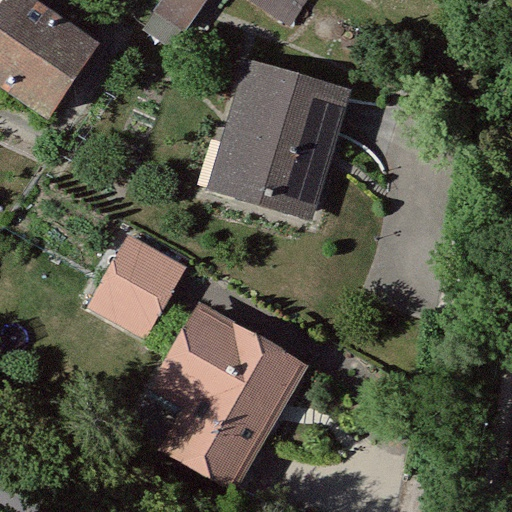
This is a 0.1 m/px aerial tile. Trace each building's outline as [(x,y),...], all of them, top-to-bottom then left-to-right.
[(0,0),(0,94),(50,129),(101,55),(22,0),(13,0),(13,1),(10,0),(0,0)] [(166,0),(156,15),(186,37),(212,0),(166,0)] [(309,0),(254,0),(293,25),(309,0)] [(355,98),(248,66),(209,196),(315,229),(355,98)] [(187,273),(126,240),(87,313),(149,346),(187,273)] [(159,458),(238,503),(312,374),(201,310),(151,397),(183,416),(159,458)]
